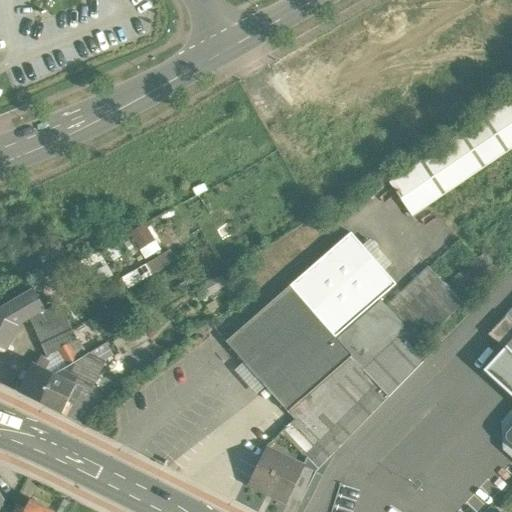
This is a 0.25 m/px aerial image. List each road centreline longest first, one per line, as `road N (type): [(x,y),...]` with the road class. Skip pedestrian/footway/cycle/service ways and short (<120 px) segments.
road 1 (tertiary): [(0,155),(237,41)]
road 2 (secondary): [(178,511),(0,422)]
